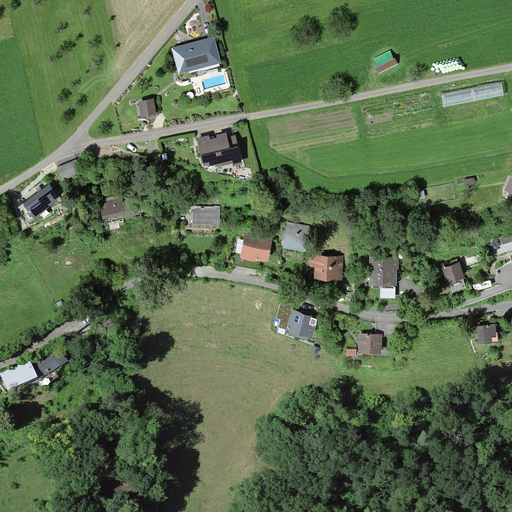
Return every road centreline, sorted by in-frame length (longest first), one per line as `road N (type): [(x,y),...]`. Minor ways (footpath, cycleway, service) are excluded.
road 1 (residential): [(0,364),(113,292),(177,272),(271,283),(383,316),(511,302)]
road 2 (residential): [(66,152),(511,68)]
road 3 (unclassified): [(66,152),(193,0)]
